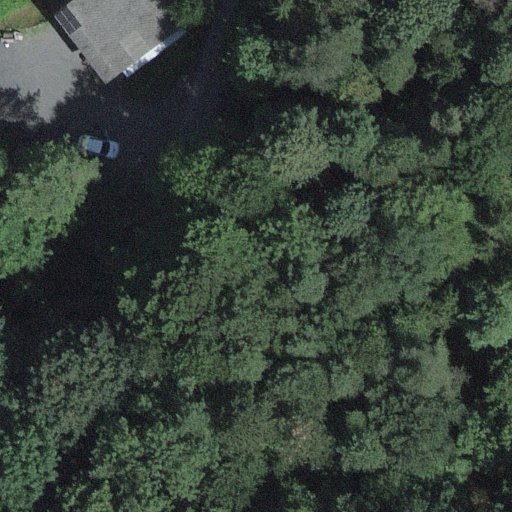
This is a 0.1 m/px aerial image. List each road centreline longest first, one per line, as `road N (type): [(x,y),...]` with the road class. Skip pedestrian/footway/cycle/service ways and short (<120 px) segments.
road 1 (track): [(165,230),(10,511)]
road 2 (unclassified): [(228,0),(165,230)]
